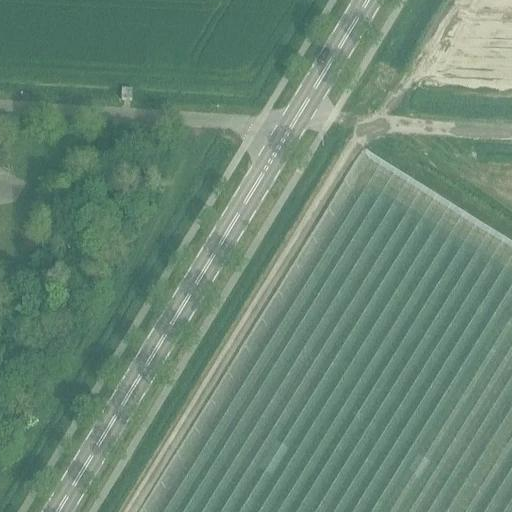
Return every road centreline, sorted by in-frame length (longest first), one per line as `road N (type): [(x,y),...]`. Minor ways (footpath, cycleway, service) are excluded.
road 1 (track): [(370,124),(131,511)]
road 2 (secondary): [(57,511),(293,124)]
road 3 (unclassified): [(0,105),(293,124)]
road 4 (track): [(511,131),(329,122)]
road 5 (secondary): [(293,124),(368,0)]
